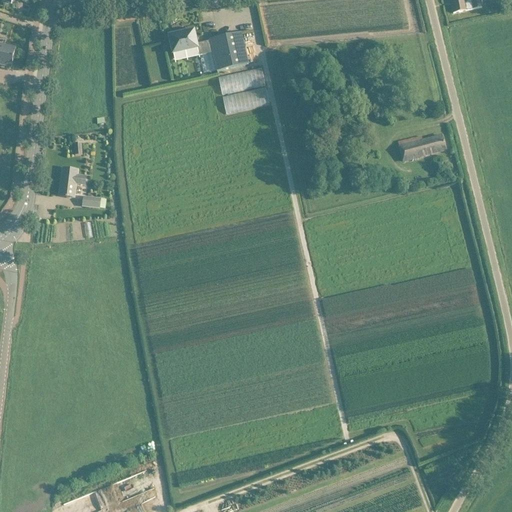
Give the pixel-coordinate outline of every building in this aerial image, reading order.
[(451,0),(453,7),(452,7),(453,14),(482,9),(480,0),(451,0)] [(248,65),(241,34),(210,40),(210,42),(197,45),(194,31),(185,33),(184,33),(184,34),(179,35),(179,34),(179,35),(169,37),(173,54),(175,54),(175,56),(184,54),(184,52),(198,49),(203,75),(248,65)] [(16,49),(0,45),(0,65),(11,68),(16,49)] [(421,137),(398,143),(403,162),(446,151),(442,136),(422,141),(421,137)] [(378,168),(364,173),(365,177),(379,172),(378,168)] [(76,185),(85,186),(86,178),(77,177),(78,171),(63,169),(59,197),(66,198),(66,199),(68,199),(68,198),(74,199),(76,185)] [(101,201),(100,201),(84,198),(83,207),(99,210),(101,201)] [(150,481),(153,492),(160,490),(157,479),(150,481)]
